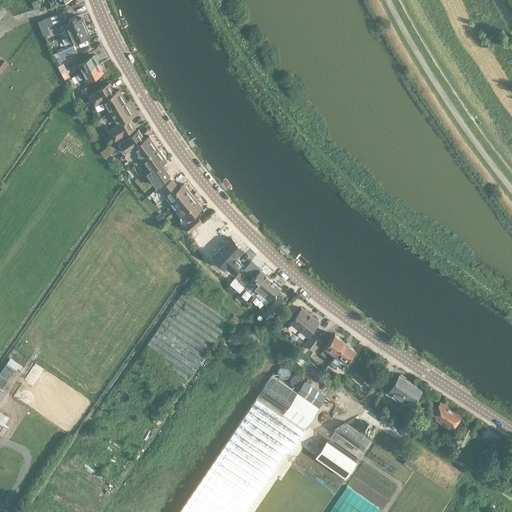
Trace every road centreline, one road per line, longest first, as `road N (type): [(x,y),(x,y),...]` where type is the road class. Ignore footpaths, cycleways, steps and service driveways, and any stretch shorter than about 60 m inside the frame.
road 1 (tertiary): [(511,429),(377,341),(258,244),(159,122),(93,0)]
road 2 (unknown): [(397,354),(367,408),(324,419),(302,438),(247,511)]
